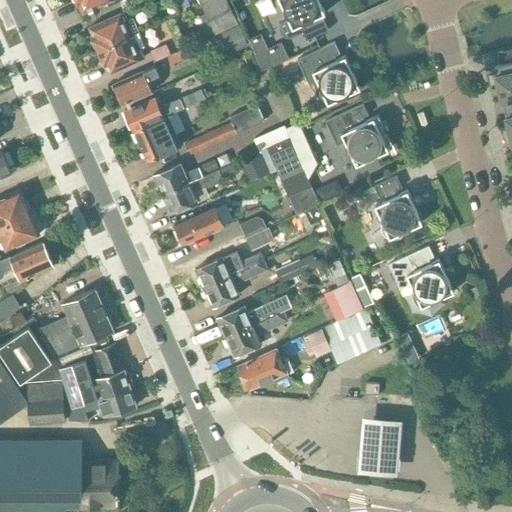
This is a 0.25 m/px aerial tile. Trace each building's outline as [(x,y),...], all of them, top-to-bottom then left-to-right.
[(72,0),(73,1),(76,2),(78,6),(79,5),(83,12),(103,4),(104,7),(118,0),(72,0)] [(214,34),(238,23),(227,0),(210,0),(200,5),(214,34)] [(318,0),(275,0),(276,3),(278,6),(281,9),(285,11),(288,19),(285,20),(282,22),(280,25),(280,29),(281,32),(283,35),(286,36),(289,37),(292,36),(302,31),(306,40),(328,29),(323,18),(318,21),(316,17),(325,13),(318,0)] [(97,51),(129,37),(123,22),(128,20),(124,12),(89,27),(93,35),(91,35),(93,39),(91,42),(94,48),(96,48),(97,51)] [(248,45),(239,25),(221,33),(230,53),(248,45)] [(129,37),(97,51),(99,54),(98,56),(100,62),(103,63),(105,66),(106,66),(109,73),(144,57),(140,48),(136,51),(129,37)] [(320,87),(319,91),(319,95),(321,99),(324,102),(327,104),(331,104),(335,104),(339,102),(342,99),(343,96),(360,88),(345,55),(337,59),(335,55),(340,53),(334,42),(312,52),(297,58),(308,83),(317,80),(320,87)] [(154,61),(170,54),(166,44),(150,51),(154,61)] [(498,88),(511,84),(511,49),(498,53),(501,64),(494,66),(496,73),(494,74),(498,88)] [(165,66),(187,57),(184,50),(162,59),(165,66)] [(265,50),(254,55),(262,72),(273,66),(265,50)] [(113,84),(122,105),(152,91),(146,80),(159,75),(155,66),(113,84)] [(511,106),(511,84),(498,88),(501,102),(503,101),(505,108),(511,106)] [(133,130),(134,129),(165,116),(184,108),(206,98),(201,88),(179,98),(158,107),(154,98),(125,110),(133,130)] [(368,114),(363,103),(325,121),(337,145),(345,141),(349,149),(348,152),(348,157),(349,160),(352,163),(356,165),(360,166),(364,166),(367,164),(370,161),(372,157),(388,149),(373,117),(365,121),(363,117),(368,114)] [(191,154),(250,127),(264,121),(257,105),(230,117),(233,123),(186,143),(191,154)] [(179,146),(165,116),(134,129),(147,160),(179,146)] [(299,122),(286,127),(291,138),(308,177),(316,162),(299,122)] [(261,150),(266,148),(267,149),(291,138),(286,127),(284,128),(283,125),(254,137),(261,150)] [(291,138),(267,149),(277,172),(288,196),(300,191),(308,209),(320,203),(308,177),(291,138)] [(0,178),(12,173),(2,150),(0,151),(0,178)] [(258,175),(268,170),(260,152),(249,157),(239,162),(247,180),(258,175)] [(215,159),(201,165),(204,173),(218,167),(215,159)] [(162,195),(203,177),(199,168),(185,174),(180,164),(154,176),(162,195)] [(203,177),(162,195),(170,214),(197,202),(193,193),(223,180),(218,170),(203,177)] [(405,230),(422,222),(407,190),(399,194),(397,190),(402,187),(396,176),(374,186),(379,197),(380,197),(383,196),(385,200),(383,201),(379,200),(376,202),(374,204),(374,208),(375,211),(378,213),(382,221),(381,225),(381,229),(383,233),(385,236),(389,238),(393,239),(397,239),(401,237),(403,234),(405,230)] [(19,189),(0,197),(0,224),(30,213),(28,209),(29,207),(27,202),(25,202),(19,189)] [(304,211),(310,225),(325,218),(318,205),(304,211)] [(215,207),(175,225),(184,243),(223,226),(215,207)] [(30,213),(0,224),(0,240),(1,240),(5,249),(39,234),(35,224),(36,221),(33,216),(31,215),(30,213)] [(246,238),(251,250),(274,240),(269,228),(246,238)] [(42,242),(10,257),(0,260),(0,278),(3,277),(5,270),(14,267),(20,280),(53,266),(42,242)] [(454,291),(439,259),(431,262),(429,258),(434,256),(428,245),(388,263),(400,289),(411,284),(414,290),(413,294),(413,298),(415,302),(417,305),(421,307),(425,308),(429,307),(432,305),(435,303),(437,299),(454,291)] [(261,252),(227,267),(223,257),(195,269),(204,288),(265,261),(261,252)] [(341,257),(330,262),(335,274),(341,286),(352,281),(341,257)] [(299,258),(274,270),(281,284),(305,272),(299,258)] [(204,288),(212,307),(239,295),(235,285),(254,277),(269,270),(265,261),(204,288)] [(364,306),(352,281),(341,286),(330,291),(341,317),(364,306)] [(477,286),(469,289),(472,298),(481,294),(477,286)] [(113,330),(113,329),(95,289),(62,303),(67,316),(38,329),(53,356),(80,345),(80,344),(91,339),(113,330)] [(244,306),(217,318),(225,337),(283,312),(282,310),(265,317),(261,306),(247,312),(244,306)] [(381,342),(366,307),(320,327),(321,328),(331,351),(336,362),(381,342)] [(225,337),(234,356),(261,344),(256,334),(270,328),(288,320),(283,312),(225,337)] [(85,359),(96,351),(95,350),(91,339),(80,344),(80,345),(53,356),(55,359),(52,361),(28,327),(0,345),(0,352),(21,382),(24,380),(64,378),(60,367),(85,359)] [(317,357),(331,351),(321,328),(307,334),(309,339),(303,341),(309,356),(315,354),(317,357)] [(130,387),(115,342),(95,350),(96,351),(85,359),(60,367),(64,378),(73,404),(94,398),(94,399),(130,387)] [(238,365),(249,389),(272,378),(274,382),(289,375),(289,374),(294,372),(287,357),(282,360),(276,348),(238,365)] [(0,421),(28,403),(30,422),(65,420),(62,382),(27,385),(28,401),(0,359),(0,421)] [(378,394),(380,383),(365,382),(364,393),(378,394)] [(68,419),(88,420),(85,411),(101,406),(104,415),(136,406),(130,387),(94,399),(94,398),(73,404),(68,406),(68,419)] [(402,426),(364,423),(362,450),(360,477),(399,479),(401,454),(402,426)] [(493,448),(492,443),(490,436),(489,436),(489,435),(485,437),(478,439),(483,458),(495,455),(493,448)] [(82,439),(0,438),(0,510),(65,511),(66,506),(118,506),(119,460),(99,460),(82,464),(82,439)]
